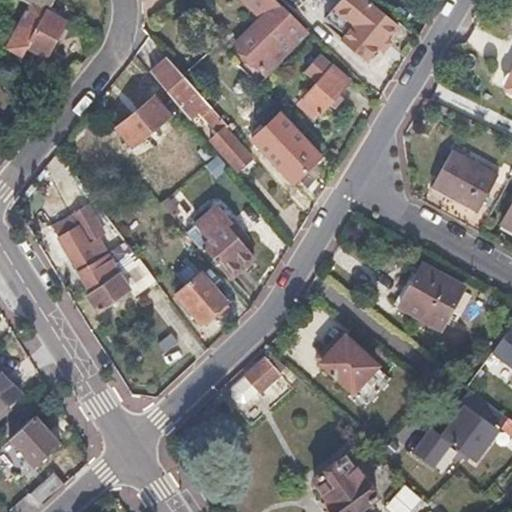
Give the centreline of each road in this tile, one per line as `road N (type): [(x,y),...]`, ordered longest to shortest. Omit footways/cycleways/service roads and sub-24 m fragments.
road 1 (residential): [(127,449),(267,321),(350,186)]
road 2 (primary): [(127,449),(0,245)]
road 3 (residential): [(121,0),(124,37),(0,193)]
road 4 (residential): [(350,186),(463,0)]
road 5 (residential): [(350,186),(511,277)]
